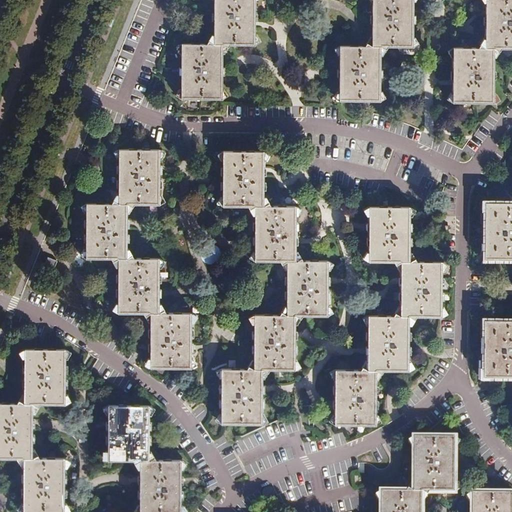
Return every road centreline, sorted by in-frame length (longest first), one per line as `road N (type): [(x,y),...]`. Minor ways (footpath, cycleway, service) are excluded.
road 1 (residential): [(63,86),(176,125),(323,124),(374,132),(468,171)]
road 2 (residential): [(0,297),(103,350),(170,402),(236,494)]
road 3 (residential): [(236,494),(383,435),(457,374)]
road 4 (residential): [(468,171),(457,374)]
road 5 (secondary): [(0,247),(63,86)]
